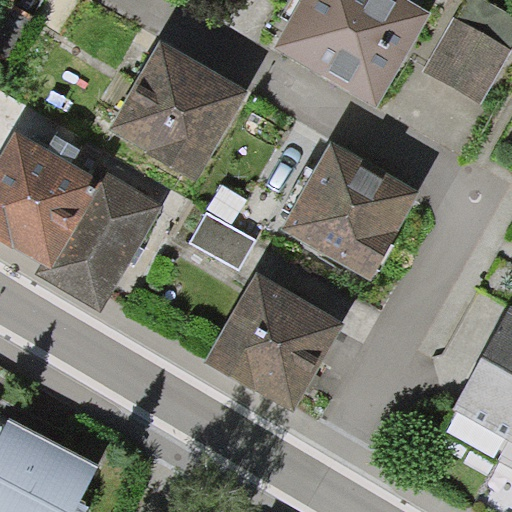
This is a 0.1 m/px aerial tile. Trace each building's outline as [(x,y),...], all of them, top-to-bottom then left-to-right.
[(307,0),(275,59),(375,113),(423,25),(376,0),(307,0)] [(430,73),(484,101),(510,53),(455,25),(430,73)] [(112,141),(199,189),(245,104),(159,56),(112,141)] [(0,175),(0,243),(103,304),(162,205),(101,169),(91,186),(19,143),(0,175)] [(285,240),(370,287),(417,204),(331,157),(285,240)] [(197,238),(245,265),(265,229),(218,202),(197,238)] [(210,367),(294,414),(338,335),(255,288),(210,367)] [(511,472),(511,314),(444,434),(511,472)] [(0,511),(77,511),(96,475),(7,430),(0,442),(0,511)]
